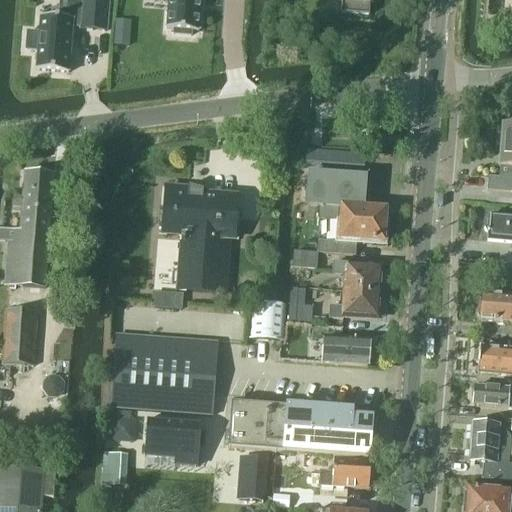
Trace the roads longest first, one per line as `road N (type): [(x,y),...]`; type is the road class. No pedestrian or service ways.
road 1 (secondary): [(433,86),(400,511)]
road 2 (unclassified): [(0,138),(227,109)]
road 3 (unclassified): [(227,109),(433,86)]
